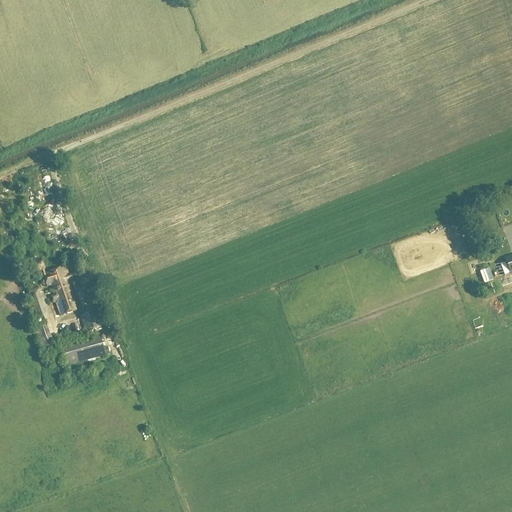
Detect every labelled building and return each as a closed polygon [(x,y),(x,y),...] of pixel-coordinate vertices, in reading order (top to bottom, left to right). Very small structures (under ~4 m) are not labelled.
[(491,238),(482,241),(484,246),(493,243),(491,238)] [(29,265),(33,275),(41,272),(43,278),(43,277),(47,288),(50,287),(61,317),(78,310),(71,291),(73,291),(65,267),(46,274),(47,276),(46,276),(44,271),(45,271),(42,261),(29,265)] [(66,267),(70,279),(77,276),(73,264),(66,267)] [(34,321),(50,315),(42,293),(27,298),(34,321)] [(94,312),(80,317),(86,333),(100,328),(94,312)] [(99,336),(63,346),(58,347),(64,368),(109,355),(107,348),(103,349),(99,336)] [(109,374),(112,374),(111,370),(103,372),(106,381),(111,380),(109,374)]
